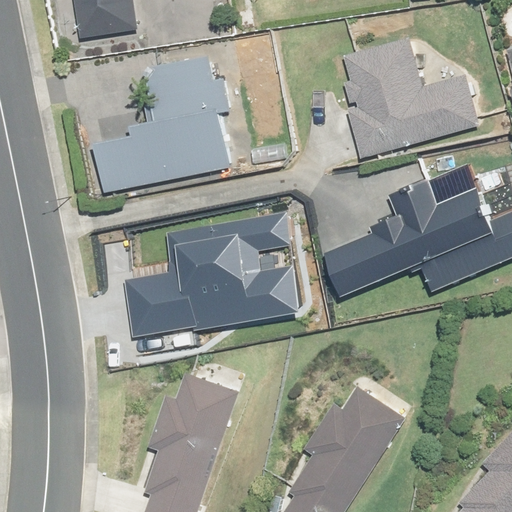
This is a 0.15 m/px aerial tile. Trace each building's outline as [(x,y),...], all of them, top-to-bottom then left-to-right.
[(83,0),(90,38),(121,33),(123,46),(147,42),(140,0),(83,0)] [(368,108),(357,110),(369,158),(487,128),(474,77),(429,88),(417,40),(353,56),(359,83),(355,84),(360,104),(366,102),(368,108)] [(186,55),(187,62),(157,67),(167,123),(144,127),(146,136),(106,143),(114,190),(239,167),(229,111),(240,109),(229,47),(186,55)] [(382,229),(384,234),(335,254),(353,298),(428,267),(439,294),(511,263),(511,214),(503,219),(491,189),(484,192),(473,165),(422,186),(431,209),(382,229)] [(119,286),(128,339),(293,310),(286,266),(241,274),(237,254),(289,245),(284,218),(168,238),(175,276),(119,286)] [(155,493),(159,495),(154,511),(211,511),(247,393),(194,377),(188,399),(174,396),(159,449),(167,451),(155,493)] [(299,491),(305,495),(294,511),(354,511),(414,418),(365,387),(352,409),(343,403),(314,448),(323,454),(299,491)] [(470,502),(475,507),(469,511),(511,511),(511,441),(490,464),(499,473),(470,502)]
